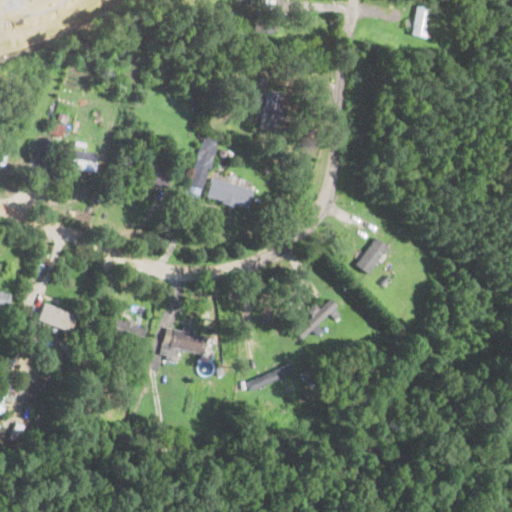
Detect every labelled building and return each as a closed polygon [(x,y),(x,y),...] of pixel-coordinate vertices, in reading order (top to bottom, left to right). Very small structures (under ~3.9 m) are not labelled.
[(258,0),(240,0),(239,6),(258,8),(258,0)] [(430,7),(416,3),(407,32),(421,36),(430,7)] [(275,128),(280,91),(261,89),(256,126),(275,128)] [(65,115),(57,112),(55,119),(48,118),(44,132),(59,136),(65,115)] [(193,202),(215,140),(201,135),(179,197),(193,202)] [(94,169),(95,150),(66,149),(65,168),(94,169)] [(168,172),(139,163),(135,177),(163,186),(168,172)] [(244,207),(249,188),(208,177),(203,197),(244,207)] [(352,263),(363,272),(385,247),(373,237),(352,263)] [(0,309),(3,310),(8,294),(0,291),(0,309)] [(305,311),(309,315),(292,332),(300,339),(333,306),(326,299),(317,308),(312,304),(305,311)] [(36,318),(68,331),(74,314),(42,301),(36,318)] [(142,326),(108,318),(101,345),(134,354),(142,326)] [(202,332),(163,325),(157,357),(174,360),(176,347),(199,350),(202,332)] [(293,373),(288,362),(245,382),(250,393),(293,373)] [(0,394),(5,396),(9,374),(0,371),(0,394)]
